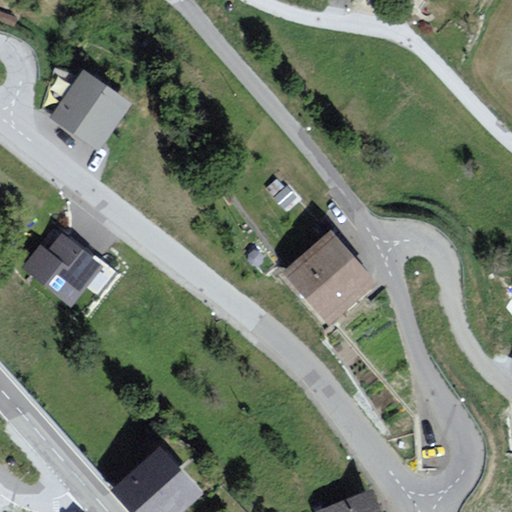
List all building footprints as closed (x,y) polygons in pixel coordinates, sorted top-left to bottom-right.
[(84,72),(55,117),(99,146),(129,101),(84,72)] [(41,244),(24,265),(69,302),(101,263),(63,232),(48,250),(41,244)] [(321,237),(281,273),(323,319),(363,283),(321,237)] [(150,453),(111,490),(131,511),(169,511),(189,494),(150,453)] [(372,511),(365,495),(321,511),(372,511)]
